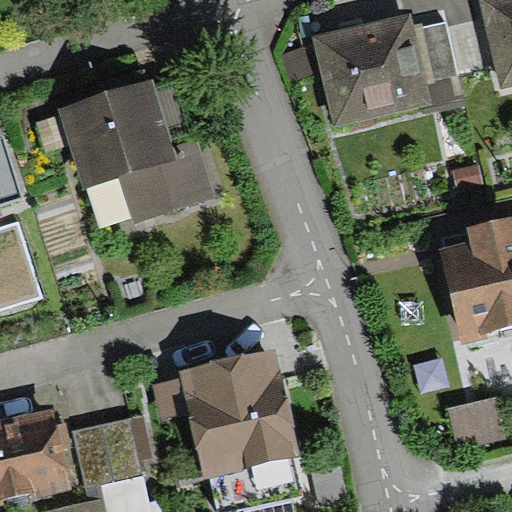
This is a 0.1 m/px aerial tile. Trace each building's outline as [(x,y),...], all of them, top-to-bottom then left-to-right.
[(511,0),(482,0),(503,87),(511,84),(511,0)] [(316,37),(336,130),(429,105),(413,30),(409,15),(316,37)] [(447,22),(413,30),(429,105),(431,113),(465,106),(447,22)] [(59,107),(85,190),(120,179),(134,226),(218,200),(198,137),(176,144),(155,77),(59,107)] [(5,139),(0,140),(0,204),(0,205),(23,198),(5,139)] [(441,250),(464,345),(511,333),(511,216),(468,227),(471,243),(441,250)] [(162,421),(192,414),(207,477),(212,476),(220,511),(302,492),(270,349),(178,370),(180,379),(154,385),(162,421)] [(511,435),(501,397),(449,411),(460,450),(511,435)] [(0,420),(0,508),(81,489),(66,425),(56,428),(51,409),(0,420)] [(144,415),(75,430),(88,489),(146,477),(142,461),(153,458),(144,415)] [(104,511),(102,501),(55,511),(104,511)]
